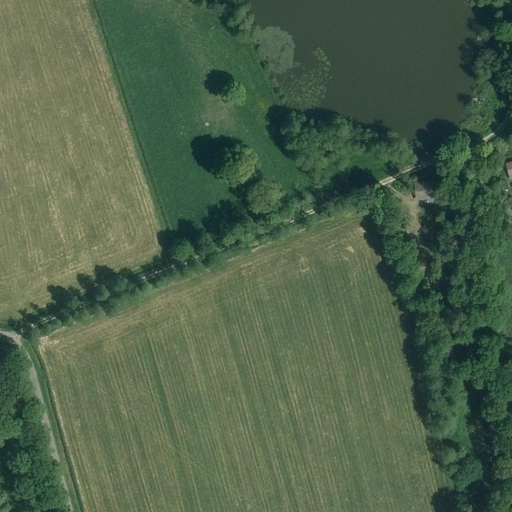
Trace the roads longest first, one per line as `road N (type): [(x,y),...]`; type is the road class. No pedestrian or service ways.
road 1 (track): [(13,339),(490,136),(506,121),(511,63)]
road 2 (unclassified): [(69,511),(29,363),(0,334)]
